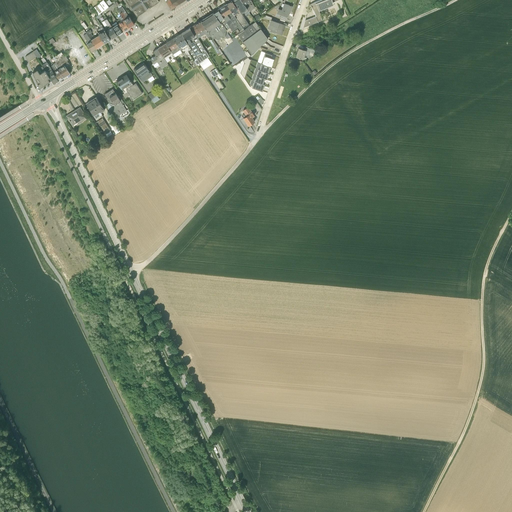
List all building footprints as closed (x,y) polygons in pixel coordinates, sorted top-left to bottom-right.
[(108,6),(103,0),(102,0),(93,8),(98,14),(100,13),(108,6)] [(132,10),(136,17),(146,10),(145,9),(148,7),(149,8),(159,2),(157,0),(125,0),(130,7),(131,6),(133,9),(132,10)] [(232,0),(231,0),(226,4),(242,28),(248,24),(242,14),(232,0)] [(240,0),(232,0),(242,14),(244,12),(246,16),(250,13),(248,11),(240,0)] [(250,0),(240,0),(248,11),(255,7),(250,0)] [(336,0),(317,0),(310,3),(315,16),(304,20),(303,27),(322,19),(319,10),(333,4),(332,2),(336,0)] [(218,8),(217,9),(231,29),(233,31),(237,28),(240,32),(243,29),(242,28),(226,4),(226,3),(226,4),(224,5),(223,4),(218,8)] [(289,13),(292,6),(284,3),(283,4),(282,3),(281,6),(282,7),(281,9),(278,8),(275,15),(280,17),(285,19),(286,19),(288,13),(289,13)] [(121,16),(128,27),(134,23),(122,6),(117,9),(121,16)] [(217,9),(213,12),(221,23),(222,23),(226,29),(227,31),(227,32),(231,29),(217,9)] [(213,12),(200,20),(210,35),(212,38),(214,37),(219,38),(219,39),(221,39),(221,37),(222,37),(222,36),(224,37),(226,30),(226,29),(222,23),(221,23),(213,12)] [(116,20),(123,30),(124,30),(124,31),(127,29),(126,28),(128,27),(121,16),(118,18),(118,19),(116,20)] [(102,22),(112,38),(114,36),(114,37),(115,37),(117,36),(117,35),(117,34),(111,25),(107,18),(102,22)] [(210,35),(200,20),(191,26),(197,37),(205,33),(207,37),(210,35)] [(284,25),(270,20),(267,27),(270,28),(269,31),(275,33),(275,32),(281,34),(284,25)] [(111,25),(117,34),(118,33),(119,34),(122,32),(116,21),(111,25)] [(240,32),(237,34),(251,53),(267,38),(257,24),(255,21),(243,29),(240,32)] [(99,34),(104,42),(105,42),(104,42),(110,38),(110,39),(101,24),(99,25),(100,27),(96,30),(99,34)] [(197,37),(191,26),(181,32),(191,49),(188,51),(190,54),(194,60),(196,64),(209,56),(197,37)] [(86,32),(86,33),(96,48),(104,42),(99,34),(94,37),(91,33),(92,32),(90,29),(86,32)] [(191,49),(181,32),(173,38),(181,52),(185,57),(190,54),(188,51),(191,49)] [(91,51),(96,48),(86,33),(83,35),(88,43),(86,43),(91,51)] [(229,36),(224,39),(228,45),(233,41),(229,36)] [(181,52),(173,38),(165,42),(171,52),(172,54),(174,56),(181,52)] [(223,53),(212,38),(210,40),(214,47),(214,48),(217,52),(218,51),(219,52),(220,54),(223,53)] [(171,52),(165,42),(157,48),(163,56),(171,52)] [(298,47),(295,56),(303,59),(304,54),(308,56),(309,51),(314,53),(315,49),(304,46),(303,49),(298,47)] [(163,56),(157,48),(153,50),(155,54),(150,58),(155,65),(158,63),(161,67),(167,63),(167,62),(163,56)] [(25,56),(28,62),(36,56),(33,51),(25,56)] [(52,57),(55,61),(56,63),(55,64),(63,76),(69,72),(66,68),(70,65),(67,60),(68,59),(65,55),(64,56),(61,51),(52,57)] [(171,52),(163,56),(167,62),(170,59),(168,56),(172,54),(171,52)] [(270,66),(273,58),(272,58),(270,57),(271,54),(265,52),(261,63),(267,65),(270,66)] [(208,57),(199,63),(203,68),(212,63),(208,57)] [(53,83),(58,80),(54,74),(47,61),(42,65),(51,79),(53,83)] [(58,80),(63,76),(55,64),(56,63),(55,61),(53,63),(53,64),(52,65),(56,73),(54,74),(58,80)] [(134,68),(143,81),(147,78),(150,81),(154,78),(152,75),(143,62),(143,61),(134,68)] [(39,87),(51,79),(42,65),(32,72),(36,80),(39,87)] [(217,74),(218,73),(215,68),(210,71),(213,77),(217,74)] [(126,74),(116,80),(124,92),(122,93),(125,97),(129,94),(132,99),(142,93),(135,82),(133,84),(126,74)] [(105,104),(120,127),(122,125),(116,116),(126,109),(122,102),(124,101),(119,95),(117,96),(112,88),(103,94),(109,102),(105,104)] [(151,98),(156,94),(153,90),(148,93),(151,98)] [(87,106),(92,114),(93,114),(94,115),(96,117),(102,113),(100,112),(104,109),(96,96),(92,98),(92,99),(86,102),(87,105),(87,106)] [(243,117),(248,124),(254,120),(251,116),(253,114),(248,106),(242,109),(246,115),(243,117)] [(67,115),(73,124),(85,116),(80,107),(67,115)] [(109,127),(102,117),(97,120),(103,130),(109,127)]
